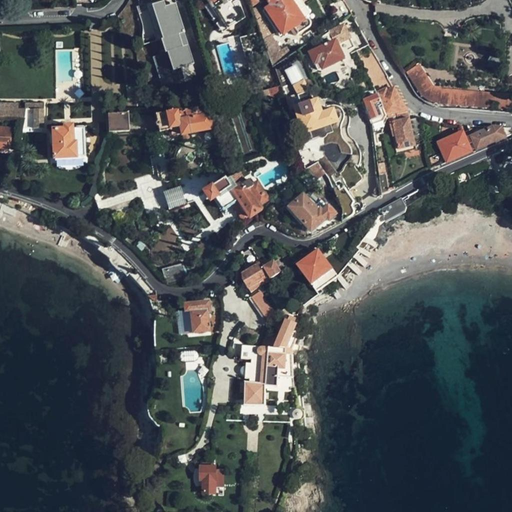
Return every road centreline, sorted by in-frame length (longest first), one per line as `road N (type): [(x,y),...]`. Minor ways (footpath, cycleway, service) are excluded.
road 1 (residential): [(511,142),(326,235),(294,241),(257,232),(211,283),(188,293),(154,285),(78,220),(0,189)]
road 2 (residential): [(351,0),(418,108),(511,120)]
road 3 (residential): [(117,0),(75,19),(0,22)]
